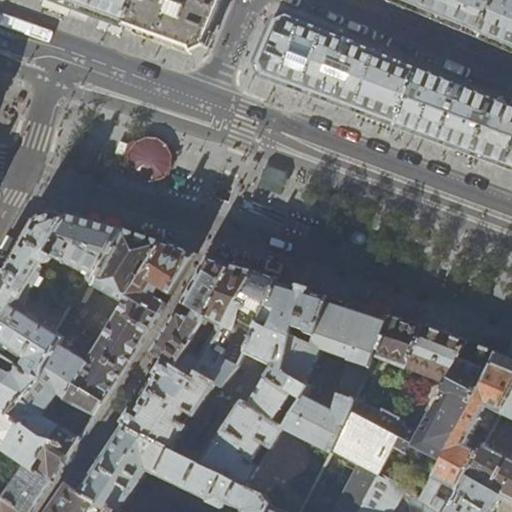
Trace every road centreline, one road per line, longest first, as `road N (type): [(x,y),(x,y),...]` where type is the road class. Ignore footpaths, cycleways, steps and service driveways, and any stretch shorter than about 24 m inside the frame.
road 1 (residential): [(511,207),(212,96)]
road 2 (residential): [(212,96),(207,114),(61,63),(26,169)]
road 3 (residential): [(212,96),(0,17)]
road 4 (residential): [(317,0),(511,77)]
